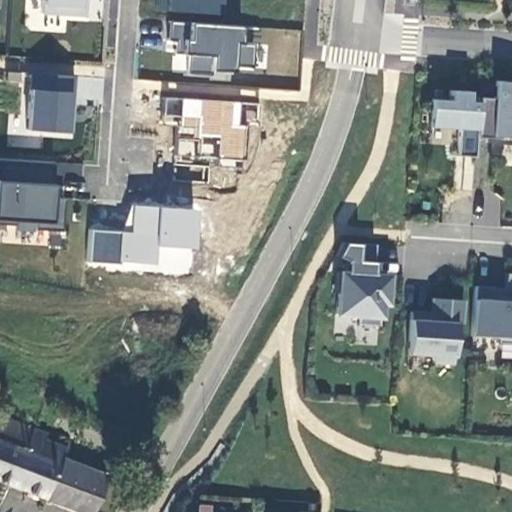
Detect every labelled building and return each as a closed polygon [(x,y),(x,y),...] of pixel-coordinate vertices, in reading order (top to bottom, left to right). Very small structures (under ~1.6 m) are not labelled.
[(26,0),(24,29),(65,32),(66,19),(103,22),(104,0),(26,0)] [(156,0),(156,9),(218,14),(219,0),(156,0)] [(245,41),(246,27),(168,20),(165,51),(188,53),(187,67),(253,73),(256,42),(245,41)] [(76,76),(30,73),(26,130),(72,133),(76,76)] [(501,135),(511,136),(511,81),(495,81),(494,99),(479,97),(479,102),(476,137),(492,138),(493,135),(501,135)] [(476,137),(479,102),(469,102),(469,92),(450,90),(449,100),(430,99),(429,126),(459,128),(457,156),(475,157),(476,137)] [(161,121),(177,122),(175,161),(246,165),(248,121),(255,121),(256,101),(163,97),(161,121)] [(78,185),(80,163),(0,158),(0,226),(49,229),(48,244),(62,245),(66,184),(78,185)] [(129,203),(127,231),(88,228),(85,265),(195,273),(200,209),(129,203)] [(374,244),(341,242),(334,255),(345,261),(344,272),(334,272),(333,292),(336,293),(334,314),(356,315),(356,324),(378,326),(380,303),(385,303),(387,275),(372,274),(359,273),(360,262),(372,263),(374,244)] [(372,274),(372,263),(360,262),(359,273),(372,274)] [(474,286),(470,336),(497,338),(497,343),(511,343),(511,273),(505,273),(504,288),(474,286)] [(430,313),(410,311),(407,352),(433,354),(433,362),(453,363),(455,323),(461,324),(463,300),(431,298),(430,313)] [(21,449),(24,450),(29,434),(32,429),(0,416),(0,480),(8,483),(21,449)] [(46,434),(32,429),(29,434),(44,440),(46,434)] [(24,450),(21,449),(8,483),(82,511),(92,511),(106,476),(62,459),(66,448),(44,440),(29,434),(24,450)]
